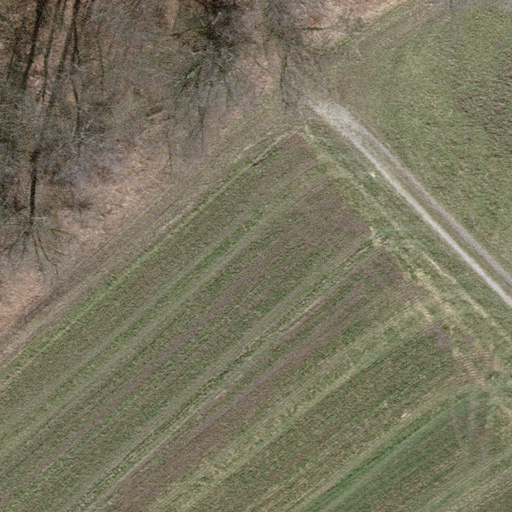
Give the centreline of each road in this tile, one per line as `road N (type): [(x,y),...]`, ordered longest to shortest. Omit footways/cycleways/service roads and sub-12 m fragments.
road 1 (track): [(0,373),(314,94)]
road 2 (track): [(314,94),(511,289)]
road 3 (track): [(458,0),(314,94)]
